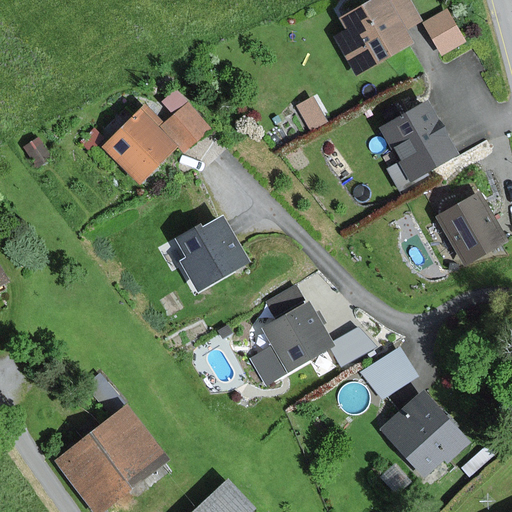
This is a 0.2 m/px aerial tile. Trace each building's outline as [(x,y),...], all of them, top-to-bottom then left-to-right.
[(419,22),(407,0),(373,0),(343,16),(350,30),(337,37),(357,75),(416,44),(408,28),(419,22)] [(447,2),(421,17),(441,51),(467,35),(447,2)] [(315,91),(297,100),(308,125),(327,117),(315,91)] [(459,157),(430,103),(383,129),(412,183),(459,157)] [(147,105),(109,150),(146,181),(179,141),(161,126),(166,120),(147,105)] [(478,192),(438,216),(467,265),(508,241),(478,192)] [(191,254),(187,256),(204,288),(250,264),(226,218),(206,228),(203,222),(181,234),(191,254)] [(0,266),(0,290),(10,285),(0,266)] [(304,307),(295,289),(265,303),(273,318),(261,324),(284,372),(334,348),(313,303),(304,307)] [(402,340),(362,365),(380,394),(420,370),(402,340)] [(469,442),(423,394),(383,432),(428,480),(469,442)] [(99,511),(171,457),(132,407),(60,462),(98,511),(99,511)] [(197,511),(254,511),(255,511),(230,483),(197,511)]
